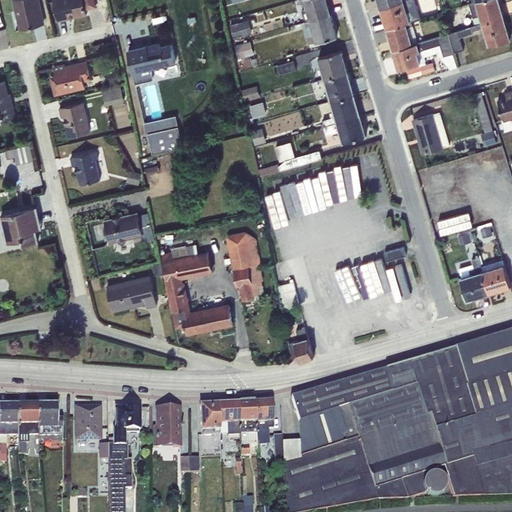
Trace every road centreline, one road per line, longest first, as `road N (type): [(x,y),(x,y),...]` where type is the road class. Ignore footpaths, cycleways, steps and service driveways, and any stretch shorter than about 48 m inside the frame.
road 1 (residential): [(86,326),(27,51)]
road 2 (residential): [(451,330),(382,101)]
road 3 (tertiary): [(223,381),(280,379),(451,330)]
road 4 (tertiary): [(0,367),(223,381)]
road 5 (residential): [(223,381),(182,354),(86,326)]
road 6 (residential): [(382,101),(511,63)]
road 7 (unclassified): [(381,511),(511,507)]
